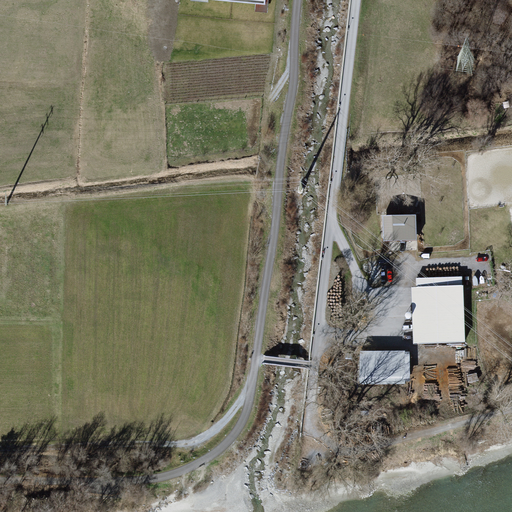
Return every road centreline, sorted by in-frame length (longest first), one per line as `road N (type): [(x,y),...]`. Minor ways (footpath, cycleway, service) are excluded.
road 1 (residential): [(356,0),(315,366)]
road 2 (track): [(299,0),(255,360)]
road 3 (track): [(251,391),(230,439),(179,473),(0,481)]
road 4 (track): [(511,409),(340,453),(310,427),(315,366)]
road 5 (track): [(251,391),(205,436),(181,445),(0,452)]
